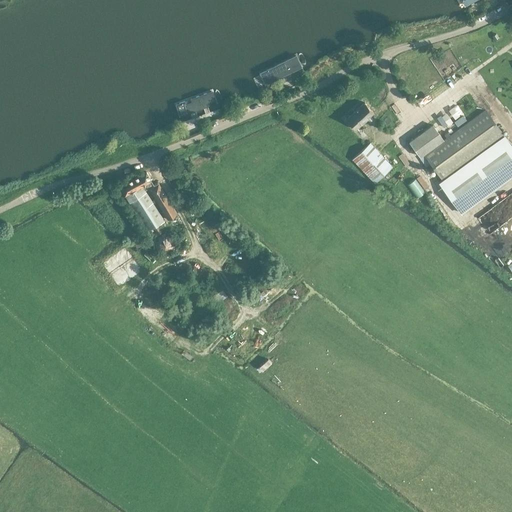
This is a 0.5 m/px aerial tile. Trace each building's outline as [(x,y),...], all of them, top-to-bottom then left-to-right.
[(297,55),(260,73),(266,85),(303,68),(297,55)] [(214,90),(175,104),(180,118),(218,104),(214,90)] [(369,116),(373,113),(363,103),(347,119),(356,129),(366,118),(370,122),(372,119),(369,116)] [(424,154),(443,180),(439,183),(461,212),(511,174),(511,146),(485,110),(439,143),(432,149),(424,154)] [(420,156),(441,141),(431,126),(410,142),(420,156)] [(392,167),(370,143),(353,160),(375,183),(392,167)] [(153,185),(146,171),(119,186),(147,229),(164,221),(145,190),(148,188),(167,219),(177,213),(157,182),(153,185)] [(413,175),(403,182),(418,202),(428,194),(413,175)] [(145,245),(140,236),(132,240),(137,250),(145,245)]
